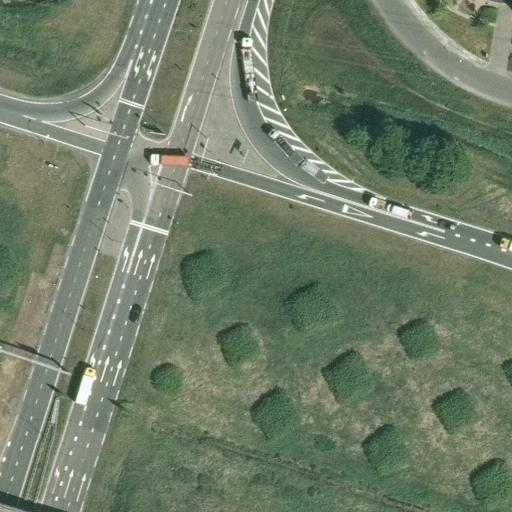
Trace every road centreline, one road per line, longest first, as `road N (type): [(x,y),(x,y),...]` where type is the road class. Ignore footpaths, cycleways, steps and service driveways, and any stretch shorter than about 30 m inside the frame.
road 1 (primary): [(115,153),(1,511)]
road 2 (primary): [(67,511),(163,201)]
road 3 (motorway): [(344,203),(279,163),(249,121),(239,80),(253,0)]
road 4 (motorway): [(511,254),(344,203)]
road 5 (motorway): [(344,203),(177,157)]
road 6 (primary): [(177,157),(227,0)]
road 7 (unclassified): [(511,87),(461,76),(397,0)]
road 8 (motorway): [(143,65),(83,104),(7,111)]
